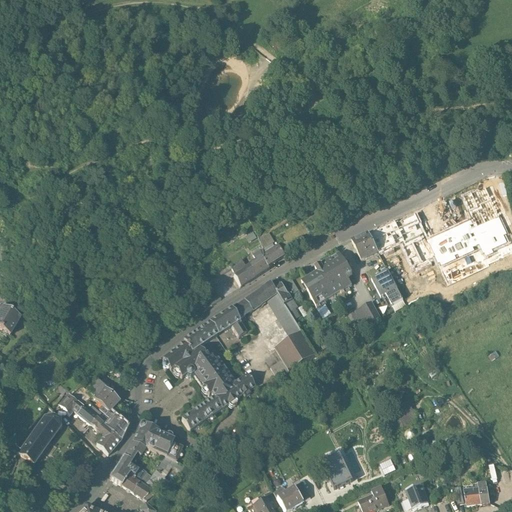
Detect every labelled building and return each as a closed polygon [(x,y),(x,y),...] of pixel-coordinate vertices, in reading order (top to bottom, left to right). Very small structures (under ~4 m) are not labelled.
[(368,235),(352,243),(362,263),(378,255),(368,235)] [(273,246),(263,252),(264,253),(265,258),(267,265),(269,268),(285,257),(280,248),(275,250),(273,246)] [(257,264),(265,258),(264,253),(254,260),(257,264)] [(352,275),(340,255),(315,270),(318,274),(302,284),(316,308),(341,293),(352,286),(347,278),(352,275)] [(250,268),(257,278),(270,269),(269,268),(267,265),(265,258),(257,264),(251,268),(250,268)] [(230,271),(233,276),(245,269),(241,263),(230,271)] [(251,268),(249,266),(245,269),(233,276),(240,289),(241,288),(250,281),(251,282),(257,278),(250,268),(251,268)] [(387,272),(372,280),(381,297),(392,291),(396,297),(399,303),(403,301),(387,272)] [(291,280),(287,282),(294,294),(298,291),(291,280)] [(243,302),(251,313),(267,301),(278,294),(275,289),(271,283),(243,302)] [(282,285),(275,289),(278,294),(289,313),(294,310),(297,308),(293,301),(292,301),(282,285)] [(202,296),(209,308),(221,300),(214,289),(202,296)] [(289,313),(278,294),(267,301),(291,340),(302,333),(294,320),(289,313)] [(406,305),(403,301),(399,303),(396,297),(391,300),(397,310),(406,305)] [(231,310),(238,321),(251,313),(243,302),(231,310)] [(380,319),(371,303),(355,312),(356,313),(361,322),(364,328),(380,319)] [(308,315),(303,307),(299,309),(304,318),(308,315)] [(216,320),(224,332),(231,328),(238,339),(246,334),(238,321),(231,310),(216,320)] [(294,310),(289,313),(294,320),(299,317),(295,311),(294,311),(294,310)] [(361,322),(356,313),(352,315),(357,325),(361,322)] [(11,319),(2,314),(0,318),(0,336),(8,342),(19,324),(11,319)] [(184,342),(185,343),(163,358),(171,370),(174,368),(182,378),(187,375),(188,377),(191,377),(194,375),(209,397),(211,395),(214,399),(214,398),(222,410),(221,410),(222,411),(255,389),(247,377),(232,387),(211,357),(207,359),(199,349),(218,336),(224,332),(216,320),(210,324),(184,342)] [(316,356),(302,333),(291,340),(275,350),(282,361),(289,372),(290,373),(316,356)] [(277,379),(289,372),(282,361),(270,369),(276,377),(277,379)] [(22,366),(17,372),(21,376),(27,370),(22,366)] [(95,397),(106,385),(97,376),(86,388),(95,397)] [(66,389),(60,384),(55,390),(61,395),(66,389)] [(120,398),(106,385),(95,397),(105,406),(109,410),(120,398)] [(77,412),(83,405),(83,404),(69,392),(60,402),(67,409),(70,412),(71,410),(73,408),(77,412)] [(190,431),(221,410),(222,410),(214,398),(214,399),(182,420),(190,431)] [(83,404),(83,405),(87,409),(92,404),(87,400),(83,404)] [(62,414),(67,409),(60,402),(56,407),(62,414)] [(92,404),(87,409),(93,414),(98,409),(92,404)] [(90,423),(91,423),(96,417),(93,414),(87,409),(83,405),(77,412),(90,423)] [(96,417),(103,422),(106,419),(108,418),(98,409),(93,414),(96,417)] [(115,416),(109,410),(107,412),(105,413),(112,419),(115,416)] [(45,415),(30,437),(46,448),(59,428),(61,428),(61,427),(60,426),(60,418),(53,413),(45,415)] [(110,428),(121,439),(122,438),(121,437),(126,426),(115,415),(115,416),(112,419),(109,422),(106,425),(110,428)] [(103,422),(96,417),(91,423),(97,429),(103,422)] [(100,440),(110,428),(106,425),(103,422),(97,429),(93,434),(100,440)] [(165,456),(176,461),(183,447),(173,442),(175,438),(160,432),(161,431),(143,422),(138,433),(137,432),(133,440),(165,456)] [(110,428),(100,440),(97,443),(108,454),(121,439),(110,428)] [(34,465),(46,448),(30,437),(21,450),(18,455),(34,465)] [(145,446),(134,441),(121,461),(121,460),(110,478),(122,485),(130,472),(135,475),(136,474),(139,469),(130,463),(137,451),(141,454),(145,446)] [(322,466),(321,466),(334,492),(353,483),(352,480),(356,478),(341,449),(319,460),(322,466)] [(165,456),(156,470),(161,474),(168,463),(182,469),(185,466),(176,461),(165,456)] [(141,480),(140,482),(153,491),(154,494),(163,488),(170,481),(161,474),(156,470),(151,476),(146,484),(141,480)] [(141,480),(142,478),(136,474),(135,475),(130,472),(122,485),(133,492),(140,482),(141,480)] [(142,478),(141,480),(146,484),(151,476),(146,472),(142,478)] [(153,491),(140,482),(133,492),(147,501),(147,500),(155,495),(155,496),(156,496),(154,494),(153,491)] [(310,500),(302,486),(293,491),(293,490),(290,492),(290,493),(288,494),(286,495),(276,501),(282,511),(289,511),(296,508),(297,509),(303,506),(302,505),(310,500)] [(486,489),(486,487),(473,489),(473,495),(464,496),(466,511),(490,508),(487,489),(486,489)] [(286,495),(288,494),(287,491),(284,493),(282,489),(272,495),(276,501),(286,495)] [(422,490),(406,496),(409,504),(412,511),(420,511),(429,509),(422,490)] [(389,507),(382,492),(373,496),(374,499),(359,506),(361,511),(379,511),(380,511),(389,507)] [(461,492),(455,493),(458,509),(464,507),(461,492)] [(315,509),(320,508),(325,507),(322,499),(313,503),(315,509)] [(272,511),(266,501),(253,509),(255,511),(272,511)]
